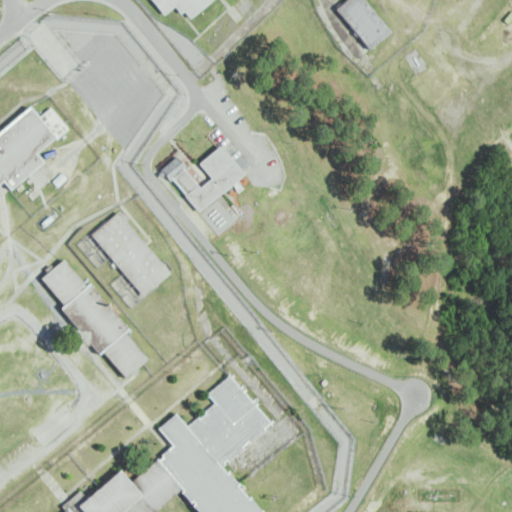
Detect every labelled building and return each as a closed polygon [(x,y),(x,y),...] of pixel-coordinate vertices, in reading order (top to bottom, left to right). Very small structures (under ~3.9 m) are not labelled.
[(210,0),(189,18),(183,11),(179,14),(173,7),(162,15),(149,0),(210,0)] [(344,0),(362,0),(388,33),(367,50),(334,9),(344,0)] [(25,109),(0,130),(0,183),(7,191),(38,164),(30,155),(50,138),(25,109)] [(217,145),(195,163),(207,179),(196,187),(175,161),(164,170),(198,212),(243,176),(217,145)] [(116,211),(168,273),(139,296),(88,234),(116,211)] [(60,259),(83,287),(87,283),(126,330),(122,333),(145,360),(121,379),(99,352),(94,355),(57,310),(61,307),(36,278),(60,259)] [(202,393),(211,405),(185,426),(173,411),(153,427),(169,448),(129,480),(122,470),(85,500),(79,493),(62,507),(65,511),(153,511),(177,493),(192,511),(253,511),(218,468),(271,425),(228,372),(202,393)]
